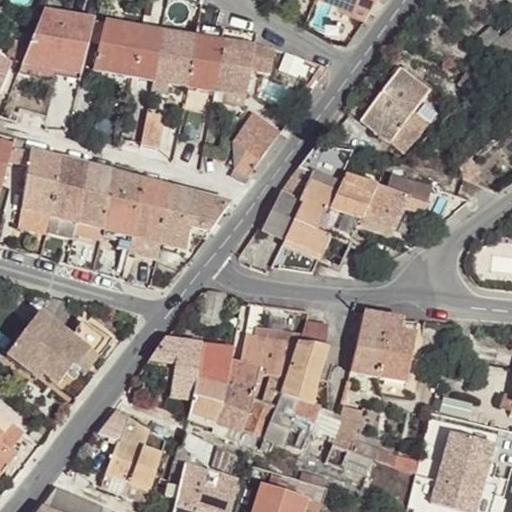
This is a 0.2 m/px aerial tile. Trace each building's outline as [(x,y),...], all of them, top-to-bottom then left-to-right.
[(341,7),(367,16),(373,6),(377,0),(338,0),(343,2),(341,7)] [(91,38),(95,22),(43,13),(29,48),(26,53),(22,66),(55,72),(68,74),(81,76),(91,38)] [(134,69),(141,29),(104,23),(92,71),(132,79),(134,69)] [(151,31),(141,29),(134,69),(132,79),(153,82),(161,33),(151,31)] [(511,30),(489,50),(501,64),(511,54),(511,30)] [(194,42),(195,39),(177,36),(161,33),(153,82),(186,88),(191,58),(194,42)] [(214,93),(221,43),(207,41),(195,39),(194,42),(191,58),(186,88),(188,88),(190,89),(208,92),(214,93)] [(6,58),(22,66),(26,53),(29,48),(12,40),(6,58)] [(274,53),(221,43),(214,93),(226,95),(245,98),(250,72),(270,76),(274,53)] [(0,90),(11,65),(0,58),(0,90)] [(316,84),(328,69),(317,65),(309,80),(316,84)] [(80,81),(81,76),(68,74),(55,72),(22,66),(18,75),(54,82),(56,77),(80,81)] [(399,70),(367,112),(376,119),(369,129),(401,155),(428,120),(415,111),(429,93),(399,70)] [(483,83),(467,74),(460,82),(474,91),(483,83)] [(474,91),(460,82),(457,85),(470,96),(474,91)] [(243,111),(245,98),(226,95),(224,108),(243,111)] [(376,119),(367,112),(360,122),(369,129),(376,119)] [(165,118),(147,114),(141,147),(159,150),(165,118)] [(270,147),(278,135),(251,115),(243,127),(270,147)] [(263,157),(270,147),(243,127),(232,144),(244,153),(233,171),(248,178),(263,157)] [(21,151),(24,141),(13,139),(11,149),(21,151)] [(244,153),(232,144),(231,145),(233,171),(244,153)] [(345,153),(314,148),(302,163),(291,179),(282,191),(280,195),(301,205),(285,241),(322,256),(330,238),(316,232),(324,215),(325,215),(326,212),(341,178),(352,154),(345,153)] [(56,182),(59,161),(36,154),(29,152),(21,151),(11,149),(8,164),(26,168),(18,229),(47,236),(47,234),(49,227),(51,219),(51,216),(52,210),(56,182)] [(79,204),(86,167),(59,161),(56,182),(52,210),(51,216),(51,219),(49,227),(47,234),(72,240),(73,235),(75,225),(79,204)] [(95,170),(86,167),(79,204),(75,225),(102,231),(103,227),(104,217),(108,194),(112,174),(95,170)] [(244,185),(248,178),(233,171),(230,176),(244,185)] [(142,182),(112,174),(108,194),(104,217),(103,227),(102,231),(131,239),(142,182)] [(371,201),(376,188),(344,178),(328,212),(326,212),(325,215),(355,228),(357,229),(371,201)] [(357,229),(389,239),(403,209),(421,215),(427,205),(431,190),(391,178),(386,191),(376,188),(371,201),(357,229)] [(154,186),(142,182),(131,239),(159,246),(161,236),(163,224),(168,189),(166,189),(161,188),(154,186)] [(181,186),(169,184),(168,189),(180,192),(181,186)] [(161,236),(159,246),(163,247),(177,250),(184,252),(189,229),(210,233),(222,217),(229,205),(180,192),(168,189),(163,224),(161,236)] [(301,205),(280,195),(278,197),(270,213),(269,216),(266,218),(258,229),(285,241),(301,205)] [(330,238),(346,246),(355,228),(325,215),(324,215),(316,232),(330,238)] [(102,231),(75,225),(73,235),(99,242),(100,237),(101,233),(102,231)] [(131,239),(102,231),(101,233),(100,237),(129,245),(131,239)] [(282,247),(319,263),(322,256),(285,241),(282,247)] [(218,325),(225,296),(207,292),(205,293),(199,323),(218,325)] [(349,373),(375,379),(388,317),(362,312),(349,373)] [(5,357),(30,376),(34,370),(39,375),(56,388),(72,366),(75,368),(88,352),(92,355),(102,341),(81,324),(69,338),(38,315),(5,357)] [(399,331),(402,319),(388,317),(375,379),(404,385),(415,334),(399,331)] [(278,394),(312,406),(317,379),(318,374),(327,348),(325,347),(326,326),(305,322),(301,335),(298,343),(296,343),(284,378),(278,394)] [(298,343),(301,335),(251,328),(250,337),(244,336),(239,364),(259,369),(258,375),(270,377),(284,378),(296,343),(298,343)] [(230,362),(232,349),(198,344),(164,339),(147,361),(173,366),(169,398),(190,402),(194,382),(225,387),(230,362)] [(318,374),(317,379),(325,381),(335,350),(327,348),(318,374)] [(95,358),(92,355),(88,352),(75,368),(83,375),(95,358)] [(259,369),(239,364),(230,362),(225,387),(225,389),(253,400),(258,375),(259,369)] [(34,370),(30,376),(35,380),(39,375),(34,370)] [(261,406),(273,411),(278,394),(284,378),(270,377),(261,406)] [(190,402),(187,415),(214,425),(225,389),(225,387),(194,382),(190,402)] [(241,435),(242,431),(252,403),(253,400),(225,389),(214,425),(212,434),(222,438),(225,429),(241,435)] [(278,394),(273,411),(311,426),(318,408),(312,406),(278,394)] [(262,440),(288,450),(300,455),(311,426),(273,411),(261,406),(252,403),(242,431),(262,439),(262,440)] [(349,452),(353,440),(361,412),(342,406),(339,416),(335,429),(331,445),(349,452)] [(318,408),(311,426),(324,431),(331,413),(328,411),(318,408)] [(149,490),(160,456),(142,450),(149,430),(126,416),(105,474),(149,490)] [(2,461),(9,453),(21,436),(0,420),(0,475),(8,466),(2,461)] [(238,443),(241,435),(225,429),(222,438),(238,443)] [(160,456),(166,440),(149,430),(142,450),(160,456)] [(188,452),(207,467),(215,447),(185,432),(179,448),(188,452)] [(472,511),(492,446),(449,434),(429,502),(464,511),(472,511)] [(359,455),(393,468),(396,456),(353,440),(349,452),(359,455)] [(228,511),(236,481),(227,478),(209,472),(209,470),(207,467),(188,452),(179,448),(178,447),(167,482),(178,485),(174,500),(171,511),(228,511)] [(228,456),(215,452),(210,467),(222,471),(228,456)] [(14,457),(9,453),(2,461),(8,466),(14,457)] [(393,468),(415,476),(418,462),(396,456),(393,468)] [(412,497),(429,501),(438,463),(422,459),(412,497)] [(314,511),(318,511),(326,490),(275,476),(270,474),(266,489),(306,501),(303,509),(314,511)] [(164,498),(174,500),(178,485),(167,482),(164,498)] [(302,511),(303,509),(306,501),(266,489),(261,487),(252,511),(302,511)] [(109,511),(102,509),(102,508),(55,488),(40,509),(48,511),(109,511)]
